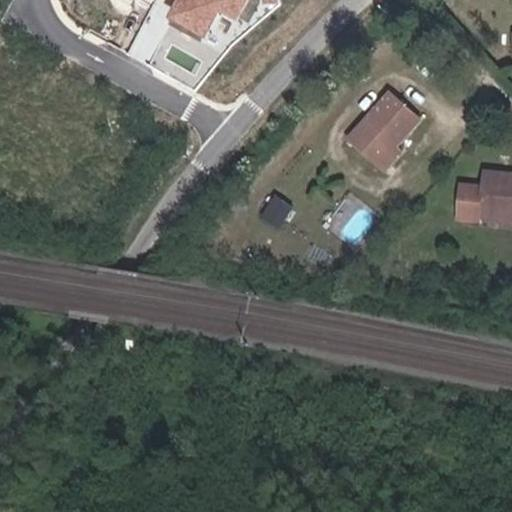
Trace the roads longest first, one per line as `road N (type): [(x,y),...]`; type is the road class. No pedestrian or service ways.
road 1 (unclassified): [(237,132),(147,236),(0,450)]
road 2 (residential): [(33,0),(58,35),(237,132)]
road 3 (unclassified): [(351,0),(237,132)]
